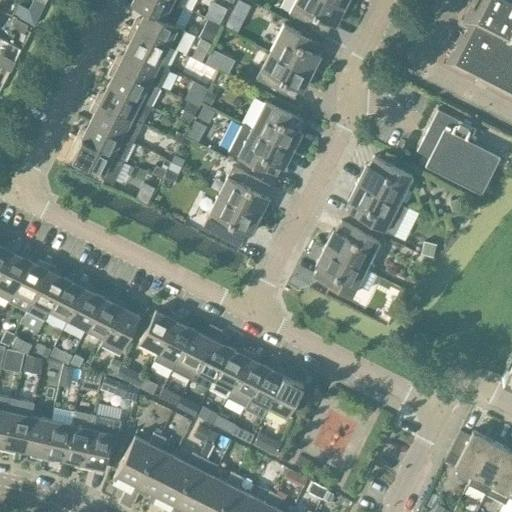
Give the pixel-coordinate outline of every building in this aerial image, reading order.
[(173,24),(173,23),(182,5),(171,0),(131,0),(130,3),(144,10),(144,9),(173,24)] [(333,24),(343,5),(332,0),(292,0),(292,3),(293,3),(288,13),(325,32),(330,22),(333,24)] [(511,0),(483,0),(454,59),(511,89),(511,0)] [(215,2),(208,16),(220,22),(227,7),(215,2)] [(144,9),(144,10),(130,3),(144,10),(138,22),(133,19),(130,25),(167,44),(175,48),(184,29),(176,25),(173,23),(173,24),(144,9)] [(16,4),(11,13),(33,24),(38,15),(16,4)] [(229,16),(225,24),(234,29),(238,21),(229,16)] [(24,31),(28,24),(15,18),(12,25),(24,31)] [(207,18),(198,36),(210,42),(219,24),(207,18)] [(282,22),(268,50),(310,71),(319,53),(316,51),(320,42),(282,22)] [(132,34),(126,46),(157,62),(167,44),(130,25),(127,32),(132,34)] [(190,55),(202,61),(207,49),(196,44),(190,55)] [(112,62),(148,80),(160,86),(169,68),(157,62),(126,46),(119,58),(115,56),(112,62)] [(301,89),(310,71),(268,50),(259,68),(255,78),(292,97),(297,87),(301,89)] [(215,67),(220,58),(207,52),(203,61),(215,67)] [(3,67),(9,70),(14,60),(10,58),(6,60),(3,67)] [(113,71),(107,82),(139,98),(148,80),(112,62),(109,68),(113,71)] [(197,81),(207,86),(215,70),(204,65),(197,81)] [(94,99),(130,117),(141,123),(150,104),(139,99),(139,98),(107,82),(101,95),(97,93),(94,99)] [(216,93),(208,89),(202,101),(210,105),(216,93)] [(95,107),(89,119),(120,135),(130,117),(94,99),(90,105),(95,107)] [(263,99),(249,127),(291,148),(300,130),(297,128),(302,119),(263,99)] [(186,101),(179,117),(189,122),(197,106),(186,101)] [(474,127),(436,108),(415,149),(428,155),(424,163),(479,191),(498,155),(468,140),(474,127)] [(75,135),(111,153),(123,159),(132,141),(120,135),(89,119),(82,131),(78,129),(75,135)] [(186,134),(198,141),(206,125),(194,119),(186,134)] [(227,150),(235,154),(274,174),(279,164),(282,166),(291,148),(249,127),(241,122),(227,150)] [(174,129),(170,137),(180,142),(184,134),(174,129)] [(84,171),(87,165),(101,172),(99,176),(111,182),(123,159),(111,153),(75,135),(72,141),(76,143),(67,162),(84,171)] [(167,168),(168,168),(177,173),(184,159),(174,154),(167,168)] [(365,163),(356,180),(398,201),(407,184),(406,183),(411,174),(373,155),(368,164),(365,163)] [(152,172),(162,177),(166,168),(157,163),(152,172)] [(231,165),(217,193),(258,213),(267,196),(264,194),(268,184),(231,165)] [(171,187),(177,173),(168,168),(161,182),(171,187)] [(345,210),(392,234),(406,206),(398,201),(356,180),(347,198),(350,200),(345,210)] [(143,181),(135,197),(146,202),(154,187),(143,181)] [(249,231),(258,213),(217,193),(201,224),(239,243),(245,230),(249,231)] [(453,212),(479,205),(461,195),(449,198),(453,212)] [(332,228),(323,246),(364,267),(378,239),(340,220),(336,229),(332,228)] [(435,243),(423,240),(421,252),(432,255),(435,243)] [(0,270),(12,245),(6,242),(4,246),(0,244),(0,270)] [(12,245),(0,270),(0,295),(7,300),(12,290),(13,290),(29,259),(16,252),(18,248),(12,245)] [(374,274),(363,268),(364,267),(323,246),(314,264),(317,266),(312,275),(350,294),(355,284),(366,289),(374,274)] [(29,259),(13,290),(31,300),(49,263),(43,260),(40,265),(29,259)] [(54,266),(49,263),(31,300),(20,322),(37,330),(64,276),(52,271),(54,266)] [(64,276),(48,309),(67,319),(86,282),(79,278),(77,283),(64,276)] [(86,282),(67,319),(62,330),(79,339),(84,327),(85,328),(101,295),(89,289),(91,284),(86,282)] [(101,295),(85,328),(103,337),(122,300),(116,297),(114,301),(101,295)] [(122,300),(103,337),(122,346),(138,314),(125,307),(127,303),(122,300)] [(138,341),(157,351),(176,314),(169,311),(167,315),(154,309),(138,341)] [(176,314),(157,351),(153,359),(171,368),(175,360),(192,328),(179,321),(181,317),(176,314)] [(192,328),(175,360),(194,369),(212,332),(206,329),(204,334),(192,328)] [(0,341),(9,345),(14,333),(6,329),(0,341)] [(212,332),(194,369),(190,378),(208,387),(228,346),(215,340),(218,335),(212,332)] [(10,344),(26,353),(31,344),(15,336),(10,344)] [(40,344),(37,351),(49,356),(52,349),(40,344)] [(50,354),(67,363),(72,354),(55,345),(50,354)] [(228,346),(208,387),(226,395),(249,351),(242,348),(240,352),(228,346)] [(6,348),(1,368),(19,372),(23,352),(6,348)] [(254,354),(249,351),(226,395),(244,405),(254,385),(265,365),(252,358),(254,354)] [(38,373),(42,357),(25,353),(22,370),(38,373)] [(83,358),(75,353),(70,362),(79,367),(83,358)] [(511,353),(500,377),(511,382),(511,353)] [(106,374),(115,375),(122,360),(114,357),(106,374)] [(145,376),(122,363),(116,374),(139,386),(145,376)] [(254,385),(244,405),(243,407),(261,416),(267,406),(276,388),(277,385),(283,374),(285,369),(279,366),(276,370),(265,365),(254,385)] [(78,383),(80,370),(64,367),(61,379),(78,383)] [(276,388),(267,406),(286,416),(294,398),(302,383),(288,376),(291,372),(285,369),(283,374),(277,385),(276,388)] [(87,384),(98,387),(100,373),(89,371),(87,384)] [(100,388),(114,392),(118,380),(104,376),(100,388)] [(152,392),(156,384),(144,378),(140,387),(152,392)] [(138,386),(118,380),(114,392),(113,393),(134,400),(138,386)] [(163,386),(158,396),(176,405),(177,403),(181,395),(163,386)] [(0,394),(0,448),(2,449),(13,398),(0,394)] [(176,405),(194,414),(199,404),(181,395),(177,403),(176,405)] [(13,398),(2,449),(8,451),(9,446),(23,449),(30,413),(33,402),(13,398)] [(202,404),(197,414),(213,422),(218,412),(202,404)] [(70,422),(62,458),(76,461),(75,465),(81,467),(93,413),(73,408),(70,422)] [(30,413),(23,449),(36,452),(35,457),(42,458),(50,418),(30,413)] [(93,413),(81,467),(88,468),(89,463),(103,467),(111,432),(118,428),(120,419),(93,413)] [(230,431),(235,422),(218,414),(214,423),(230,431)] [(50,418),(42,458),(48,460),(49,455),(62,458),(70,422),(50,418)] [(204,441),(211,429),(199,423),(193,435),(204,441)] [(236,424),(232,432),(249,441),(254,433),(236,424)] [(458,430),(443,459),(458,467),(455,473),(466,479),(469,473),(472,475),(490,438),(472,429),(469,436),(458,430)] [(133,434),(112,477),(181,511),(312,511),(307,509),(305,511),(287,511),(275,506),(280,496),(269,490),(263,500),(236,486),(241,476),(230,470),(225,481),(198,467),(203,457),(191,451),(186,461),(159,447),(164,437),(153,431),(148,442),(133,434)] [(260,431),(254,442),(275,453),(281,442),(260,431)] [(490,438),(472,475),(467,483),(485,492),(508,448),(490,438)] [(206,439),(199,454),(204,456),(205,457),(212,443),(212,442),(206,439)] [(511,449),(508,448),(485,492),(503,502),(511,484),(511,449)] [(287,468),(283,476),(296,483),(300,474),(287,468)] [(322,498),(326,488),(313,481),(308,492),(322,498)] [(511,484),(503,502),(511,506),(511,484)] [(124,488),(118,500),(129,506),(135,494),(124,488)] [(333,493),(326,490),(322,498),(329,501),(333,493)] [(435,502),(430,511),(450,511),(451,510),(435,502)]
